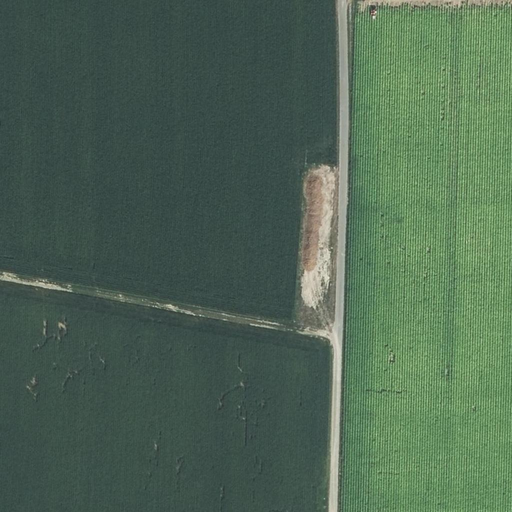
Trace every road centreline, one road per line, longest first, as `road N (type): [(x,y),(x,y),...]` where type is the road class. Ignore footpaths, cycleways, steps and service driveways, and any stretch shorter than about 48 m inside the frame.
road 1 (track): [(333,511),(343,0)]
road 2 (track): [(337,335),(0,276)]
